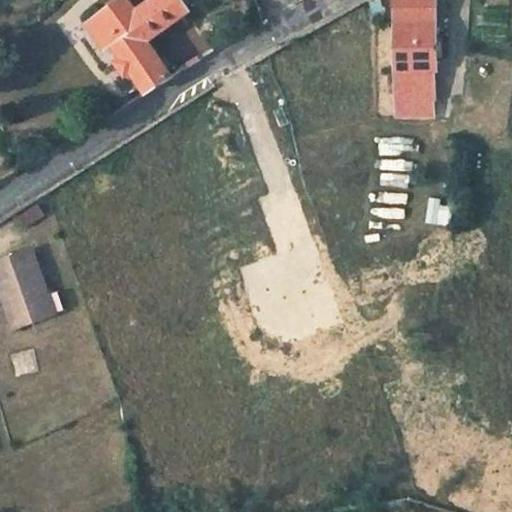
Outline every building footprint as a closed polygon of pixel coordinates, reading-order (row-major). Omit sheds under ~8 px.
[(189,10),(183,0),(153,0),(136,13),(127,0),(122,0),(96,18),(110,38),(106,40),(111,47),(144,96),(172,78),(146,40),(189,10)] [(396,0),(396,70),(436,70),(436,0),(396,0)] [(110,38),(96,18),(85,25),(103,52),(111,47),(106,40),(110,38)] [(396,100),(437,100),(436,70),(396,70),(396,100)] [(436,109),(437,100),(396,100),(396,109),(436,109)] [(32,251),(0,261),(0,285),(15,328),(50,315),(43,293),(47,292),(32,251)] [(43,293),(50,315),(55,313),(47,292),(43,293)]
